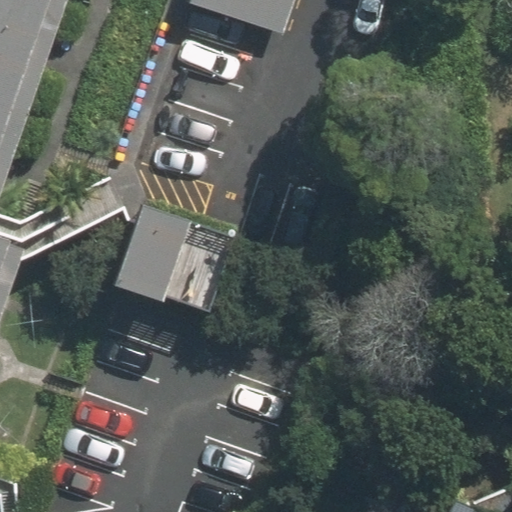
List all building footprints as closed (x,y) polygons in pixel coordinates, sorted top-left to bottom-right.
[(0,0),(0,38),(42,52),(59,0),(0,0)] [(201,0),(288,31),(298,0),(201,0)] [(0,38),(0,105),(21,113),(42,52),(0,38)] [(0,105),(0,172),(21,113),(0,105)] [(166,300),(168,293),(204,308),(228,249),(192,234),(196,223),(148,204),(118,281),(166,300)] [(0,271),(10,243),(0,239),(0,271)] [(511,511),(511,487),(473,503),(456,497),(450,511),(511,511)]
